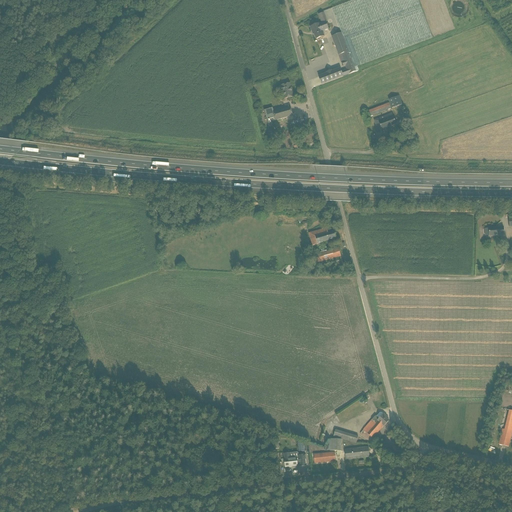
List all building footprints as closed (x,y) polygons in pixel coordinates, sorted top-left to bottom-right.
[(354,0),(332,9),(341,34),(352,64),(354,67),(432,38),(418,0),(354,0)] [(322,31),(328,29),(326,23),(320,25),(319,24),(311,27),(312,32),(313,31),(316,39),(324,36),(322,31)] [(354,67),(352,64),(341,34),(332,37),(339,55),(341,55),(344,61),(342,62),(344,67),(345,66),(347,70),(341,72),(340,69),(331,72),(331,71),(326,73),(327,74),(318,77),(321,85),(343,77),(348,75),(356,72),(354,67)] [(293,97),(290,84),(279,86),(281,94),(282,93),(284,99),(293,97)] [(399,96),(389,100),(392,109),(403,104),(399,96)] [(373,115),(391,108),(389,103),(368,111),(370,116),(373,115)] [(290,107),(274,112),(276,121),(293,116),(290,107)] [(273,108),(264,110),(268,126),(271,125),(271,122),(276,121),(274,112),(273,108)] [(379,123),(381,130),(396,124),(392,114),(375,121),(376,124),(379,123)] [(408,144),(406,138),(400,140),(402,146),(408,144)] [(489,228),(489,236),(504,236),(503,227),(489,228)] [(317,244),(336,239),(334,231),(328,233),(327,229),(309,234),(312,246),(317,244)] [(339,248),(303,258),(306,266),(341,256),(339,248)] [(504,430),(503,429),(499,445),(509,447),(511,432),(511,410),(509,410),(504,430)] [(375,416),(375,417),(363,430),(373,439),(384,426),(389,421),(386,418),(387,417),(384,414),(379,419),(376,416),(375,416)] [(339,451),(340,439),(328,438),(328,450),(339,451)] [(345,450),(346,460),(370,457),(369,447),(345,450)] [(297,466),(298,466),(297,465),(299,465),(300,467),(306,466),(305,455),(298,456),(299,458),(291,459),(290,453),(284,454),(285,459),(284,459),(285,468),(290,467),(290,466),(297,465),(297,466)] [(335,453),(314,455),(315,463),(335,461),(335,453)]
